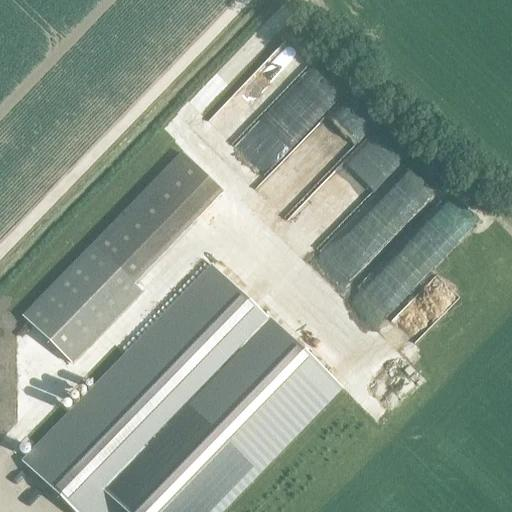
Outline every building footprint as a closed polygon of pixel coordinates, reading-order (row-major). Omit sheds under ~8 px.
[(309,66),(223,162),(248,184),(334,88),(309,66)] [(305,171),(358,121),(342,104),(289,154),(305,171)] [(142,293),(131,283),(219,192),(180,154),(22,317),(71,365),(142,293)] [(403,158),(334,235),(365,263),(348,281),(378,308),(467,208),(441,184),(437,188),(403,158)] [(281,212),(292,202),(283,192),(272,202),(281,212)] [(73,511),(117,511),(222,511),(339,392),(212,268),(23,463),(73,511)]
